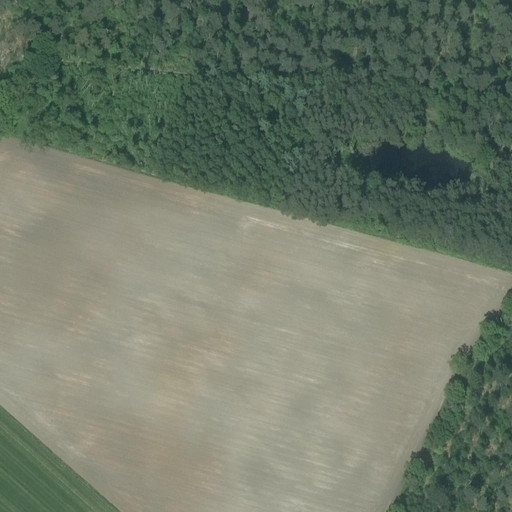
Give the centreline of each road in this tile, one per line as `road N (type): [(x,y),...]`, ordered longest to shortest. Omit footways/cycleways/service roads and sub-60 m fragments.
road 1 (track): [(51,58),(410,98)]
road 2 (track): [(99,0),(0,117)]
